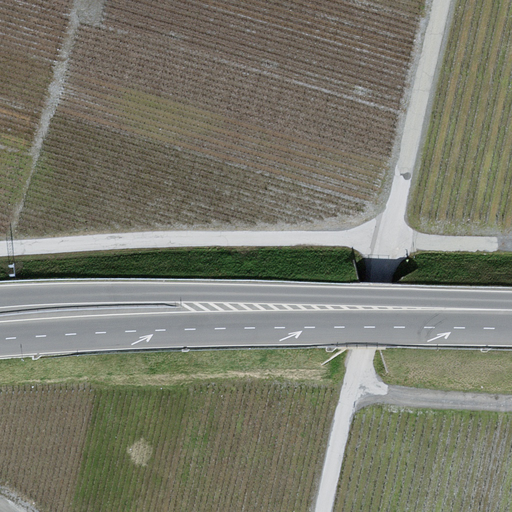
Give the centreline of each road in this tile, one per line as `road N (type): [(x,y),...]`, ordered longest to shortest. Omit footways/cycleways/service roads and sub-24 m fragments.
road 1 (primary): [(511,316),(155,294),(0,298)]
road 2 (primary): [(0,336),(511,319)]
road 3 (track): [(0,254),(390,238)]
road 4 (track): [(330,511),(390,238)]
road 5 (track): [(390,238),(444,0)]
road 6 (track): [(355,397),(511,405)]
road 7 (track): [(390,238),(511,241)]
